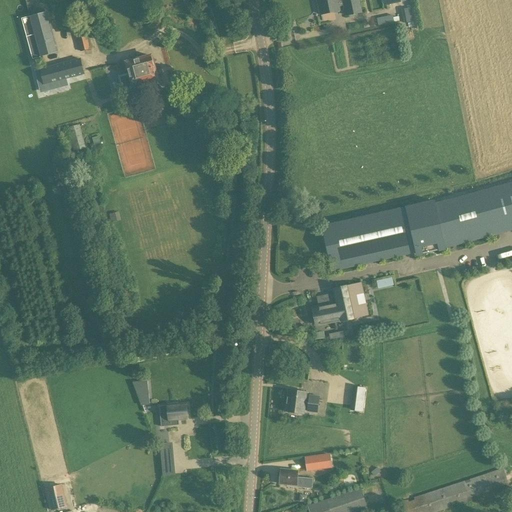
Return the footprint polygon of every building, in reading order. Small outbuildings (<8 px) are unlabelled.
[(339,10),(338,6),(343,5),(345,16),(362,13),(359,0),(317,0),(320,14),(339,10)] [(413,21),(410,7),(401,9),(404,23),(413,21)] [(40,56),(58,51),(47,13),(30,17),(40,56)] [(76,34),(80,51),(90,49),(85,32),(76,34)] [(153,80),(157,78),(151,56),(127,62),(133,85),(133,86),(134,91),(143,89),(141,83),(147,81),(148,86),(155,84),(153,80)] [(45,84),(85,74),(81,59),(41,69),(45,84)] [(159,112),(164,107),(162,100),(155,98),(150,103),(152,110),(159,112)] [(75,151),(86,148),(80,125),(68,128),(75,151)] [(407,206),(324,225),(333,267),(417,248),(418,255),(443,249),(442,246),(511,226),(511,182),(433,204),(432,201),(407,206)] [(95,205),(98,213),(104,211),(101,203),(95,205)] [(109,214),(111,222),(121,220),(119,212),(109,214)] [(319,308),(313,309),(316,324),(341,319),(341,320),(368,314),(368,315),(369,315),(366,304),(365,304),(366,305),(352,307),(351,307),(349,296),(350,296),(363,293),(363,294),(364,293),(361,282),(361,283),(347,287),(334,289),(335,293),(333,293),(335,302),(318,306),(319,308)] [(343,331),(329,334),(330,340),(345,337),(343,331)] [(148,403),(146,382),(133,383),(140,404),(148,403)] [(309,394),(309,395),(306,395),(307,392),(288,389),(287,400),(318,404),(319,396),(309,394)] [(307,411),(317,413),(318,404),(287,400),(286,411),(304,413),(304,410),(307,410),(307,411)] [(353,400),(352,410),(363,411),(364,401),(353,400)] [(178,419),(187,418),(185,404),(177,404),(177,403),(168,404),(168,406),(160,407),(162,426),(179,424),(178,419)] [(160,444),(162,461),(172,459),(171,443),(160,444)] [(317,461),(317,462),(318,468),(332,466),(330,453),(306,456),(307,463),(317,461)] [(404,511),(437,511),(510,488),(503,468),(414,497),(415,500),(409,501),(408,499),(401,501),(404,511)] [(311,488),(312,478),(298,477),(298,470),(281,469),(279,484),(288,484),(287,486),(311,488)] [(62,484),(47,488),(52,509),(67,506),(62,484)] [(360,488),(307,505),(309,511),(354,511),(367,508),(360,488)]
